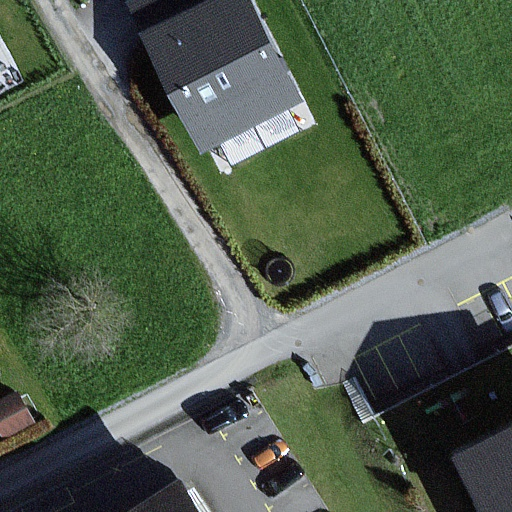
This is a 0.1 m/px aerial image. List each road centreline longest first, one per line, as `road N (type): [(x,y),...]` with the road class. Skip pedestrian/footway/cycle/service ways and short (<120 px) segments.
road 1 (track): [(0,492),(511,233)]
road 2 (residential): [(51,0),(275,353)]
